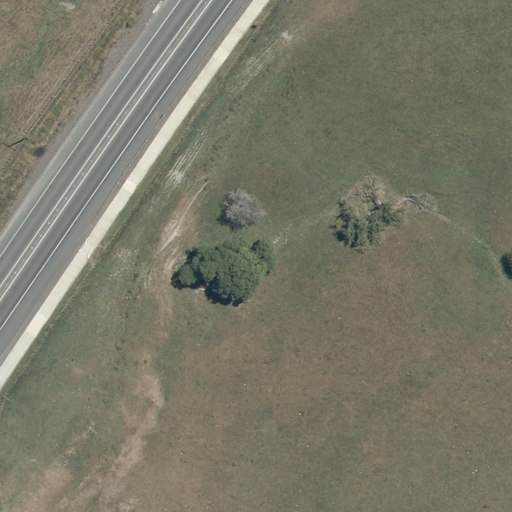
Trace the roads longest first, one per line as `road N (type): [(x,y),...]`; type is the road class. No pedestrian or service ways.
road 1 (trunk): [(232,0),(0,330)]
road 2 (trunk): [(0,269),(190,0)]
